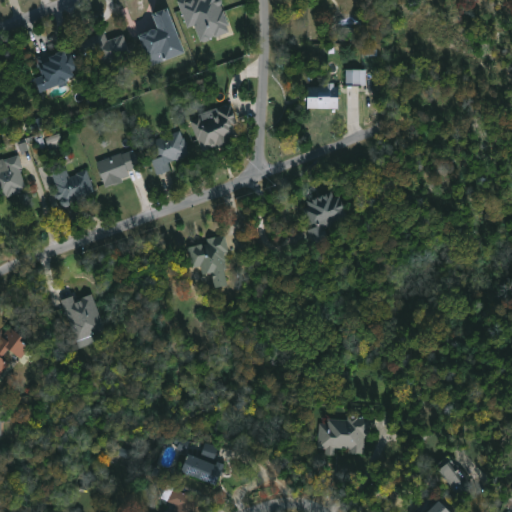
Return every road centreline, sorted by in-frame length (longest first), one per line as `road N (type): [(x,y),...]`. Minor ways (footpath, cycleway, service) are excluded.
road 1 (residential): [(370,134),(0,272)]
road 2 (residential): [(265,0),(263,255)]
